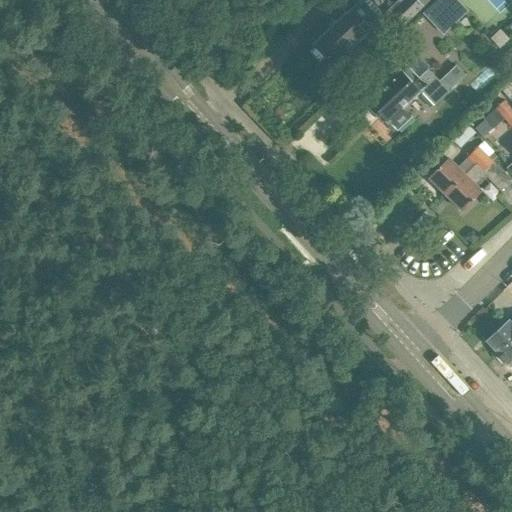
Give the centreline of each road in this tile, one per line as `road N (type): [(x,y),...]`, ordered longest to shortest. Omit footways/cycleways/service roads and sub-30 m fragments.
road 1 (secondary): [(413,351),(209,126)]
road 2 (secondary): [(76,0),(178,107),(209,126)]
road 3 (secondary): [(209,126),(171,68),(105,0)]
road 4 (secondary): [(511,457),(413,351)]
road 5 (residential): [(413,351),(511,253)]
